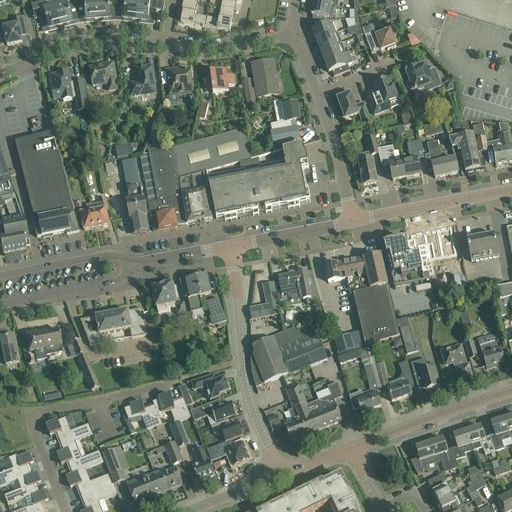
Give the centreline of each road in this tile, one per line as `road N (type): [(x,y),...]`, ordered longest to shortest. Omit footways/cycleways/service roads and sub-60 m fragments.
road 1 (residential): [(178,380),(33,416),(32,433),(64,511)]
road 2 (residential): [(278,478),(246,394),(233,245)]
road 3 (residential): [(0,75),(94,41),(165,42)]
road 4 (tertiary): [(352,450),(511,389)]
road 5 (unclassified): [(352,221),(511,189)]
road 6 (residential): [(0,304),(117,282),(132,265)]
road 7 (residential): [(132,265),(102,255),(0,274)]
road 8 (unclassified): [(352,221),(321,96)]
road 9 (residential): [(165,42),(205,48),(292,37)]
road 10 (unclassified): [(233,245),(352,221)]
